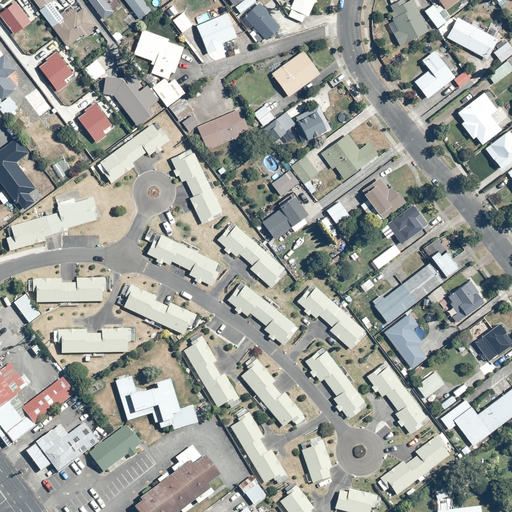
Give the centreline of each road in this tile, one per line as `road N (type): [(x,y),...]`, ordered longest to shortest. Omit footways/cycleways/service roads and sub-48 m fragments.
road 1 (residential): [(349,0),(350,47),(363,74),(511,265)]
road 2 (residential): [(350,440),(256,336),(176,283),(122,259)]
road 3 (residential): [(122,259),(64,256),(0,273)]
